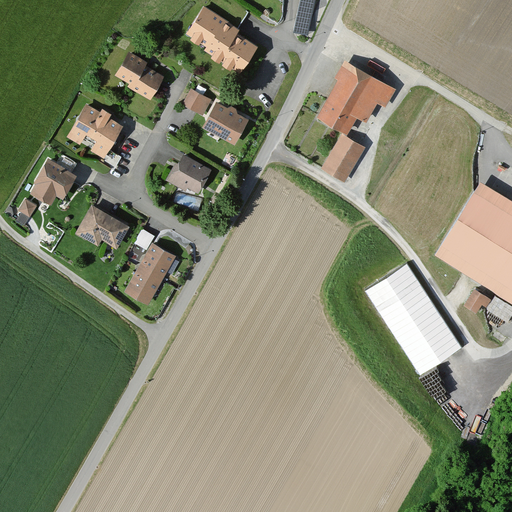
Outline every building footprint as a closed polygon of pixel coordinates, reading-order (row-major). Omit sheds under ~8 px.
[(238,31),(205,9),(189,34),(209,47),(207,50),(240,72),(256,48),(236,35),(238,31)] [(161,75),(125,54),(112,76),(147,97),(161,75)] [(393,86),(341,58),(309,116),(337,132),(319,166),(343,179),(362,145),(342,134),(353,114),(364,120),(375,99),(383,104),(393,86)] [(209,98),(188,87),(180,102),(201,113),(209,98)] [(246,116),(214,99),(199,125),(231,142),(246,116)] [(119,123),(84,102),(64,135),(99,156),(119,123)] [(208,170),(178,154),(166,176),(195,192),(208,170)] [(70,173),(43,160),(32,182),(59,196),(70,173)] [(511,293),(511,201),(479,182),(435,254),(509,299),(511,293)] [(26,195),(16,217),(27,222),(37,200),(26,195)] [(126,223),(89,203),(73,234),(96,246),(100,238),(114,245),(126,223)] [(173,254),(149,240),(121,289),(145,302),(173,254)] [(459,345),(404,262),(363,289),(418,372),(459,345)] [(488,297),(472,286),(461,302),(474,310),(479,303),(483,305),(488,297)]
